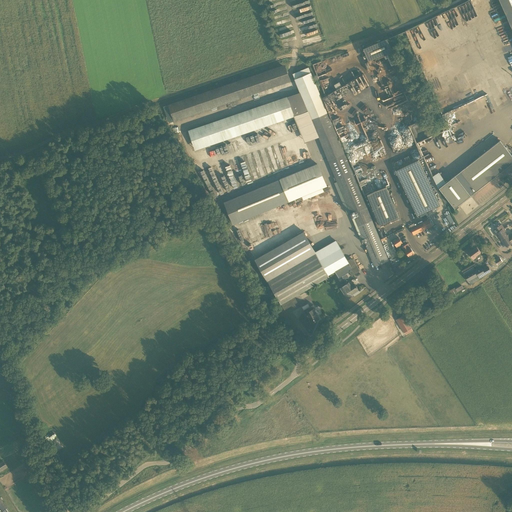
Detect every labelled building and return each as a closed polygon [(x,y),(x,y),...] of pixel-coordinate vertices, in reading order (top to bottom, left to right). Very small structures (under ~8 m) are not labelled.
[(511,0),(499,0),(511,29),(511,0)] [(369,61),(392,51),(387,39),(364,49),(369,61)] [(293,74),(300,92),(319,137),(361,240),(362,240),(364,243),(365,243),(365,244),(367,243),(370,252),(369,252),(372,259),(374,267),(389,261),(381,241),(379,238),(309,68),(293,74)] [(476,192),(511,163),(511,155),(500,141),(460,172),(476,192)] [(417,216),(440,205),(419,160),(396,171),(417,216)] [(318,163),(279,179),(288,202),(327,186),(318,163)] [(455,208),(471,196),(455,176),(439,188),(455,208)] [(380,226),(399,218),(386,187),(367,195),(380,226)] [(433,226),(429,219),(424,222),(415,226),(410,228),(414,235),(427,229),(433,226)] [(503,242),(506,247),(511,242),(511,235),(510,237),(508,234),(507,235),(504,231),(506,231),(501,224),(494,229),(496,233),(495,234),(498,238),(500,236),(502,239),(503,239),(504,241),(503,242)] [(329,277),(328,275),(315,252),(304,232),(255,260),(281,304),(329,277)] [(397,247),(403,243),(399,237),(393,241),(397,247)] [(336,240),(315,252),(328,275),(335,271),(339,277),(350,271),(352,276),(358,272),(359,270),(353,259),(350,259),(348,260),(336,240)] [(414,253),(410,246),(408,243),(403,247),(405,250),(409,257),(412,255),(413,255),(414,253)] [(481,252),(477,247),(473,250),(472,249),(469,251),(469,252),(469,253),(473,259),(476,257),(477,259),(482,255),(480,253),(481,252)] [(400,264),(393,269),(396,273),(403,268),(400,264)] [(483,271),(480,266),(475,270),(473,267),(463,273),(470,284),(491,271),(489,267),(483,271)] [(359,290),(354,282),(350,284),(349,282),(340,288),(348,299),(352,296),(352,294),(359,290)] [(310,306),(308,303),(302,307),(305,313),(306,312),(312,323),(319,319),(314,309),(315,308),(313,306),(311,307),(311,306),(310,306)] [(409,333),(413,331),(404,315),(397,320),(404,332),(408,330),(409,333)] [(0,497),(0,507),(3,511),(10,511),(7,508),(8,507),(0,497)]
